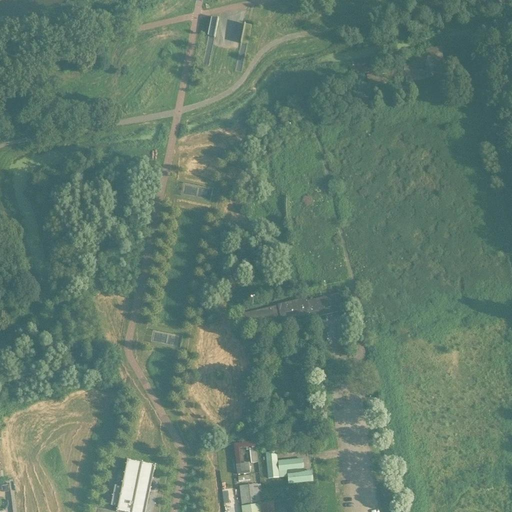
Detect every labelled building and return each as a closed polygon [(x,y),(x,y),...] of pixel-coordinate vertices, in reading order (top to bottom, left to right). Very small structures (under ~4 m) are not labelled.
[(215,38),(219,19),(217,19),(214,19),(211,18),(208,36),(211,37),(214,37),(213,38),(215,38)] [(248,44),(251,27),(249,26),(248,26),(247,26),(245,25),(245,24),(244,24),(240,44),(241,44),(242,43),(244,44),(248,44)] [(442,48),(412,53),(415,68),(406,70),(408,81),(440,75),(438,63),(444,62),(442,48)] [(213,189),(183,183),(181,196),(210,202),(213,189)] [(245,328),(344,309),(341,293),(242,312),(245,328)] [(183,336),(153,330),(151,342),(180,349),(183,336)] [(258,463),(255,442),(236,445),(234,445),(236,464),(241,463),(239,449),(249,447),(251,463),(258,463)] [(279,472),(278,462),(277,453),(266,454),(268,479),(288,477),(287,471),(279,472)] [(302,459),(278,462),(279,472),(287,471),(288,477),(288,484),(312,482),(311,472),(302,472),(302,470),(303,469),(302,459)] [(153,476),(155,466),(127,460),(125,471),(122,488),(118,487),(115,486),(111,506),(115,507),(118,507),(116,511),(152,511),(156,495),(153,494),(149,493),(153,476)] [(237,475),(250,473),(249,464),(236,466),(237,475)] [(261,492),(261,491),(260,485),(257,485),(257,484),(239,486),(242,506),(260,504),(272,503),(271,491),(261,492)] [(260,504),(261,511),(273,511),(272,503),(260,504)]
